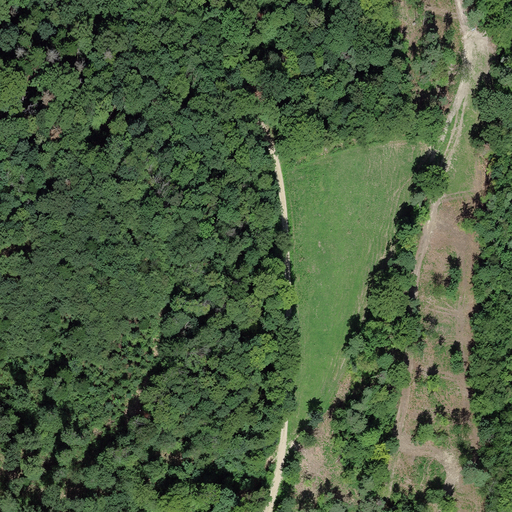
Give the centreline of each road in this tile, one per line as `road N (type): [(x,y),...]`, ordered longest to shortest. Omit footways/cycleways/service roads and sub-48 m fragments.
road 1 (track): [(102,0),(226,80),(257,116),(277,176),(289,345),(268,511)]
road 2 (track): [(231,511),(335,385),(469,54)]
